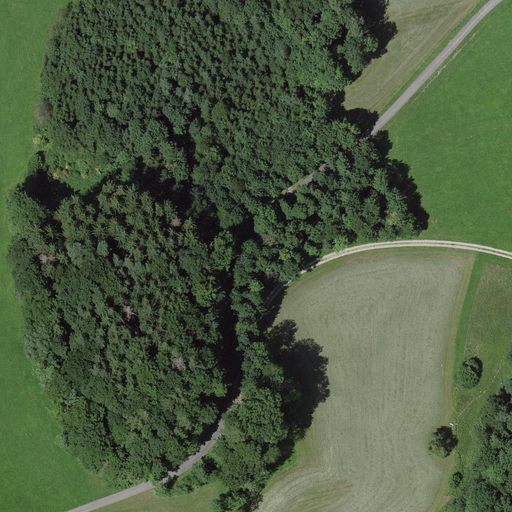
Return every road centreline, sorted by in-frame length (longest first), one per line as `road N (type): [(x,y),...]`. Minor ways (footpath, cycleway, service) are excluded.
road 1 (unclassified): [(499,0),(387,116),(262,219),(239,252),(221,429),(195,461),(76,511)]
road 2 (track): [(221,429),(261,313),(295,274),(332,256),(400,243),(511,255)]
